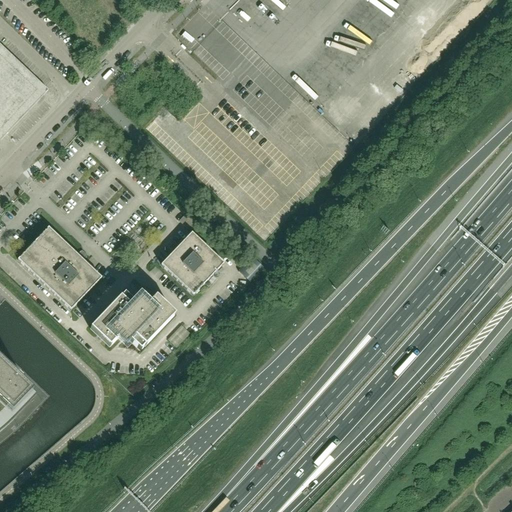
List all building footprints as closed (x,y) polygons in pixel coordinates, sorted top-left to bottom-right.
[(0,141),(48,91),(0,46),(0,141)] [(194,223),(186,215),(179,222),(187,230),(194,223)] [(101,279),(82,260),(83,259),(78,254),(76,256),(48,228),(17,261),(70,311),(101,279)] [(216,272),(223,264),(191,234),(178,248),(176,247),(173,250),(174,252),(161,266),(193,297),(213,275),(215,277),(216,278),(217,278),(218,277),(219,276),(218,275),(216,272)] [(144,347),(174,317),(174,316),(155,298),(147,307),(146,305),(147,304),(143,301),(142,302),(139,299),(134,304),(124,295),(120,299),(120,298),(90,330),(109,348),(120,337),(127,344),(130,342),(140,351),(144,347)] [(176,348),(189,334),(181,326),(168,341),(176,348)] [(16,418),(20,413),(36,397),(0,362),(0,432),(3,430),(7,426),(12,422),(16,418)]
